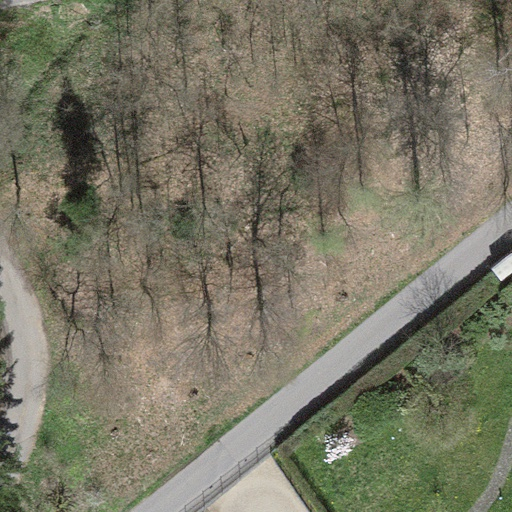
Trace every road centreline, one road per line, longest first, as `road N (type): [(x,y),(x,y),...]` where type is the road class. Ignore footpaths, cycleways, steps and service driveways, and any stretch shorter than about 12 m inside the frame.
road 1 (unclassified): [(511,200),(133,511)]
road 2 (track): [(0,267),(34,372),(0,491)]
